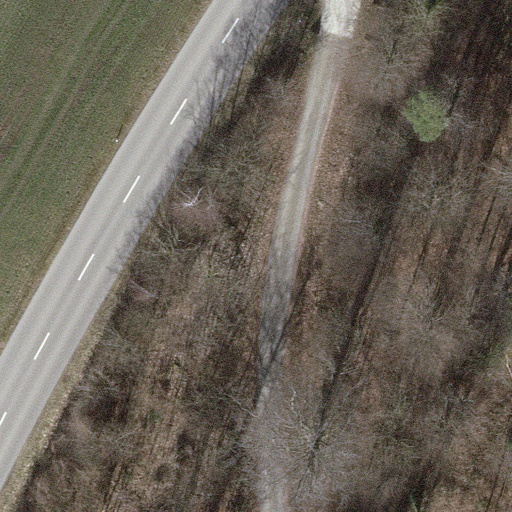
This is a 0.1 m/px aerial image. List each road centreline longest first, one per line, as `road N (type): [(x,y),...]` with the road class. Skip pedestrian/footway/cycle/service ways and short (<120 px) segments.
road 1 (track): [(348,0),(297,190),(283,511)]
road 2 (tertiary): [(0,441),(167,142),(264,0)]
